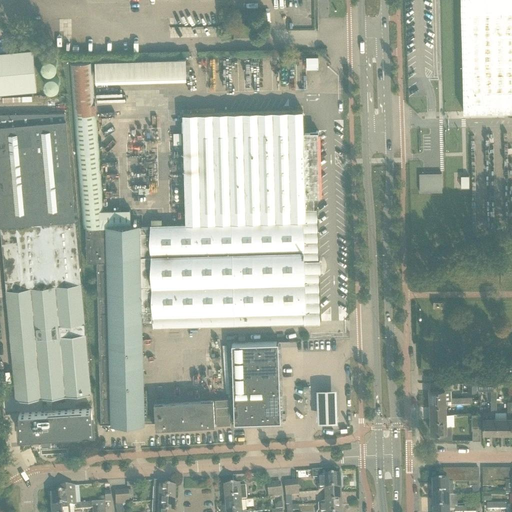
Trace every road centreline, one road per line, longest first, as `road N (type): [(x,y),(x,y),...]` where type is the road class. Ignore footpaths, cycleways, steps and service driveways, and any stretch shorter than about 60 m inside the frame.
road 1 (secondary): [(360,0),(379,457)]
road 2 (residential): [(28,511),(25,479),(379,457)]
road 3 (secondary): [(390,326),(382,0)]
road 4 (unknown): [(344,357),(304,357),(292,422),(249,428)]
road 5 (secondary): [(396,456),(390,326)]
